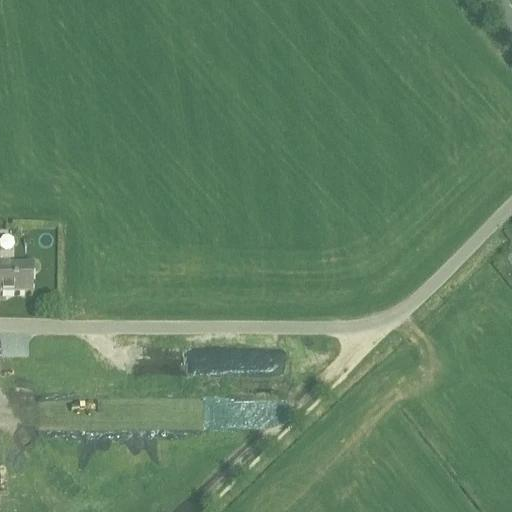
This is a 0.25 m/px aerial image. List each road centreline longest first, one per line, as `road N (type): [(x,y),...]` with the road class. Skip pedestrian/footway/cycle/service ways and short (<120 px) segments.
road 1 (track): [(385,330),(196,511)]
road 2 (unclassified): [(385,330),(511,207)]
